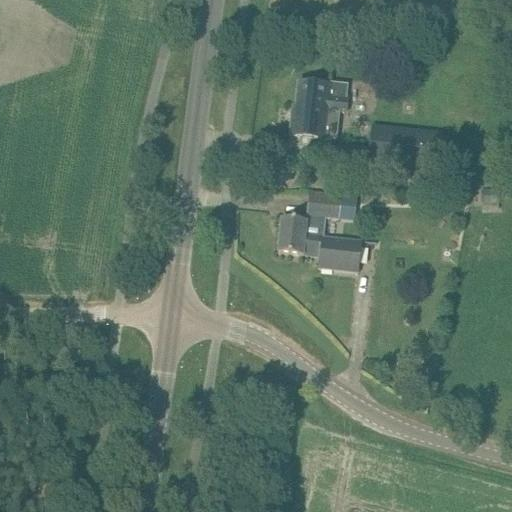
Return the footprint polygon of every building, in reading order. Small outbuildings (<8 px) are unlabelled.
[(292,115),(290,137),(335,142),(338,114),(345,115),(348,87),(332,85),(332,88),(298,84),(295,116),(292,115)] [(368,161),(418,166),(417,175),(442,179),(446,157),(420,153),(422,132),(372,126),(368,161)] [(454,186),(454,201),(466,201),(467,186),(454,186)] [(306,223),(305,238),(313,239),(324,240),(325,221),(339,223),(341,199),(317,197),(310,196),(307,220),(306,223)] [(303,257),(311,258),(313,239),(305,238),(306,223),(281,220),(277,256),(302,258),(303,257)] [(313,239),(311,258),(319,259),(318,270),(358,274),(361,244),(324,240),(313,239)]
